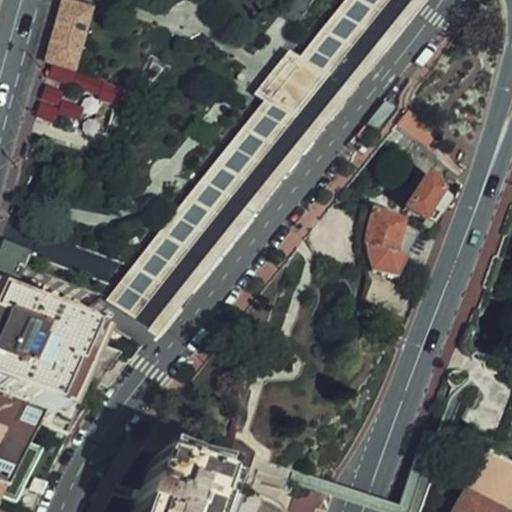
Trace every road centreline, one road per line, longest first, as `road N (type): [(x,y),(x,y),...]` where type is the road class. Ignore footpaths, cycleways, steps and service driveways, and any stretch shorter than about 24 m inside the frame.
road 1 (residential): [(62,511),(87,458),(152,367),(450,0)]
road 2 (primary): [(361,511),(380,443),(511,106)]
